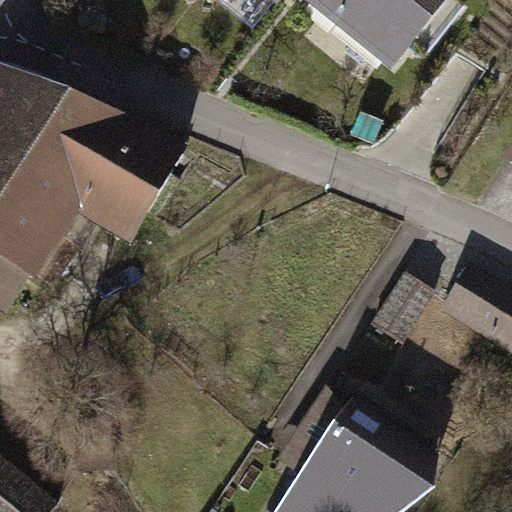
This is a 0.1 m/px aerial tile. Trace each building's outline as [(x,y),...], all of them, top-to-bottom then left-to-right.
[(243,0),(258,12),(267,0),(243,0)] [(282,0),(372,74),(432,0),(282,0)] [(158,155),(0,63),(0,273),(11,280),(51,212),(106,244),(158,155)] [(511,118),(491,148),(511,161),(511,118)] [(511,290),(460,260),(427,316),(511,366),(511,290)] [(367,511),(393,488),(294,430),(272,496),(262,511),(367,511)] [(0,463),(0,511),(54,511),(55,511),(0,463)]
